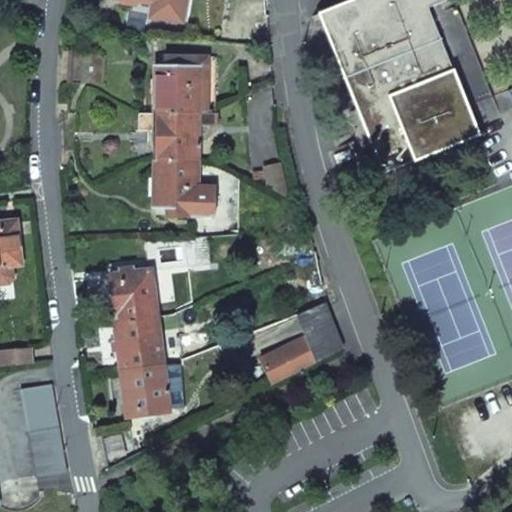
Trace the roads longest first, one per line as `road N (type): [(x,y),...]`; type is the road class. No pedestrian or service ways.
road 1 (residential): [(286,0),(303,132),(428,500),(448,503),(473,491)]
road 2 (residential): [(53,0),(49,167),(68,333),(62,372),(89,511)]
